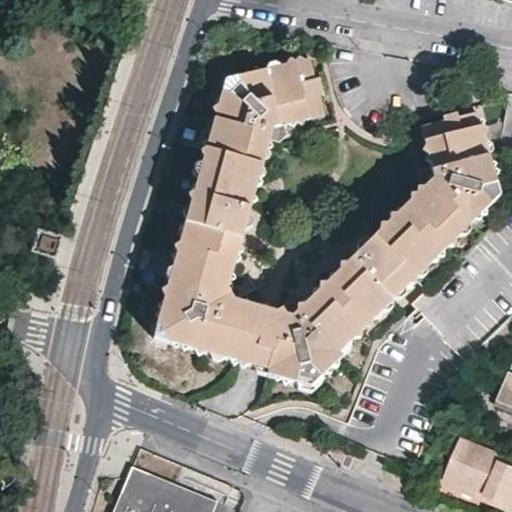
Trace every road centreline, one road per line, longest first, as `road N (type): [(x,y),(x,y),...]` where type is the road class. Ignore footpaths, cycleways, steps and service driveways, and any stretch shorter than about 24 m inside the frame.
road 1 (residential): [(202,0),(128,229),(100,346)]
road 2 (residential): [(101,398),(397,511)]
road 3 (residential): [(254,0),(511,45)]
